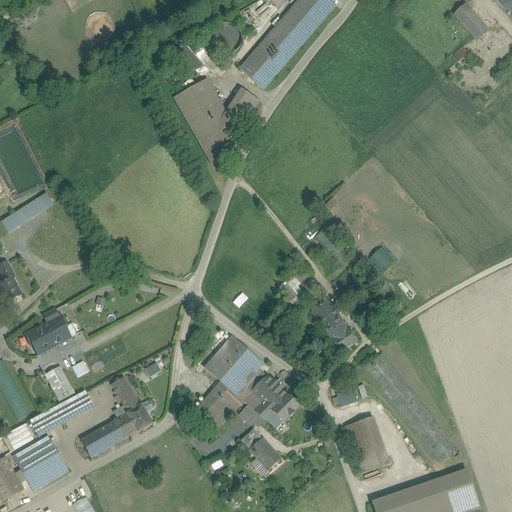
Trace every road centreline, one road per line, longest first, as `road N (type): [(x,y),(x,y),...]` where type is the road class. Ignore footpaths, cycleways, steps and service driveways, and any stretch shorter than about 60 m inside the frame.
road 1 (unclassified): [(190,295),(249,141),(355,0)]
road 2 (unclassified): [(14,511),(169,419),(190,295)]
road 3 (unclassified): [(362,511),(320,391),(190,295)]
road 4 (track): [(511,259),(348,356),(320,391)]
road 5 (track): [(190,295),(155,275),(89,265),(37,291),(0,327)]
